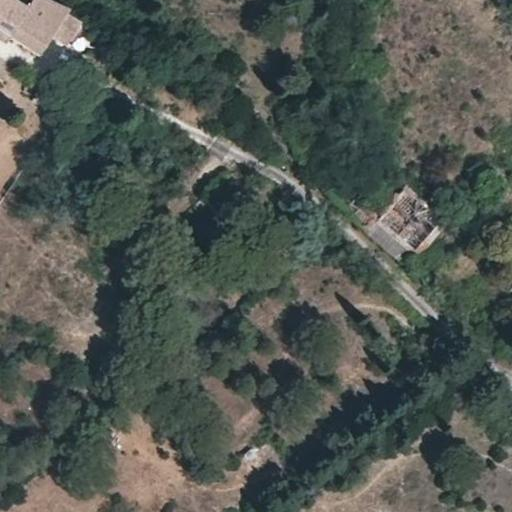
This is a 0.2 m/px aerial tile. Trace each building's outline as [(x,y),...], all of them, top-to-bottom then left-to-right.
[(49,0),(33,0),(27,10),(11,0),(0,0),(0,32),(10,39),(41,57),(52,39),(68,14),(70,11),(49,0)] [(68,14),(52,39),(67,49),(83,24),(68,14)] [(0,40),(5,44),(10,39),(0,32),(0,40)] [(42,90),(36,103),(49,109),(51,110),(57,98),(42,90)] [(64,116),(70,104),(57,98),(51,110),(64,116)]
